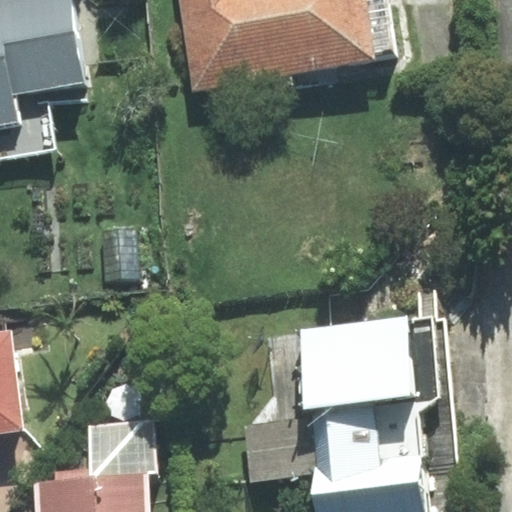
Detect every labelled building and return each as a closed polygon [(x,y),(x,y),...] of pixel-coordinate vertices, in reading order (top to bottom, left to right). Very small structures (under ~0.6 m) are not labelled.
[(85,0),(8,0),(0,1),(0,156),(0,157),(2,174),(71,166),(64,105),(98,101),(85,0)] [(186,0),(202,94),(384,63),(373,0),(186,0)] [(435,414),(423,326),(309,343),(334,511),(447,511),(440,463),(400,469),(393,420),(435,414)] [(27,330),(0,333),(0,436),(38,433),(27,330)] [(161,511),(160,481),(40,488),(41,511),(161,511)]
